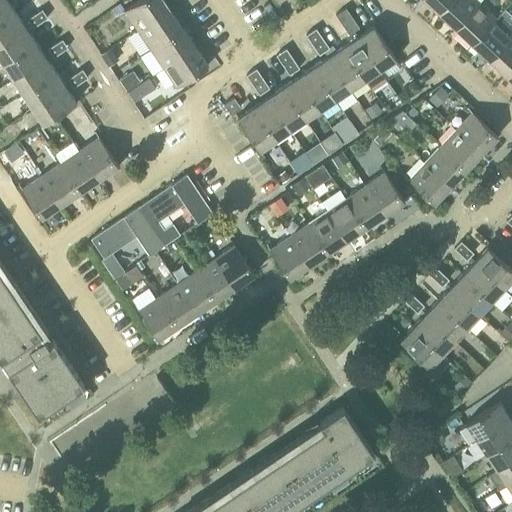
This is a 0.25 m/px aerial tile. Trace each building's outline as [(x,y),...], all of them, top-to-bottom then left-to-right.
[(0,0),(0,21),(15,11),(8,0),(0,0)] [(136,29),(168,7),(162,0),(136,0),(122,10),(136,29)] [(425,0),(438,12),(449,0),(425,0)] [(455,28),(480,1),(478,0),(449,0),(438,12),(455,28)] [(472,43),(497,17),(480,1),(455,28),(472,43)] [(168,7),(136,29),(149,48),(181,26),(168,7)] [(343,24),(353,17),(346,7),(336,14),(343,24)] [(34,13),(40,22),(47,17),(42,8),(34,13)] [(497,17),(472,43),(489,59),(511,34),(511,14),(505,8),(497,17)] [(0,42),(25,25),(15,11),(0,21),(0,42)] [(40,22),(34,13),(27,18),(33,26),(40,22)] [(353,17),(343,24),(349,34),(359,27),(353,17)] [(25,25),(0,42),(0,60),(2,63),(35,41),(25,25)] [(358,36),(380,69),(396,59),(373,25),(358,36)] [(181,26),(149,48),(162,67),(194,45),(181,26)] [(313,44),(323,37),(316,28),(306,34),(313,44)] [(505,75),(511,67),(511,34),(489,59),(505,75)] [(343,45),(365,79),(371,89),(386,79),(380,70),(380,69),(358,36),(343,45)] [(323,37),(313,44),(319,54),(325,50),(329,47),(323,37)] [(55,43),(60,51),(68,47),(62,38),(55,43)] [(12,78),(45,55),(35,41),(2,63),(12,78)] [(60,51),(55,43),(47,48),(53,56),(60,51)] [(194,45),(162,67),(175,86),(207,64),(194,45)] [(328,55),(350,89),(365,79),(343,45),(336,50),(335,48),(329,47),(325,50),(328,55)] [(283,64),(293,58),(286,47),(276,55),(283,64)] [(110,48),(102,54),(110,66),(119,60),(110,48)] [(45,55),(12,78),(22,93),(56,70),(45,55)] [(313,65),(335,99),(350,89),(328,55),(313,65)] [(293,58),(283,64),(289,74),(300,67),(293,58)] [(298,75),(320,109),(335,99),(313,65),(298,75)] [(75,73),(80,81),(88,76),(82,68),(75,73)] [(253,84),(263,77),(256,68),(246,74),(253,84)] [(32,108),(66,85),(56,70),(22,93),(32,108)] [(80,81),(75,73),(68,78),(73,86),(80,81)] [(130,73),(119,80),(127,92),(137,84),(130,73)] [(283,85),(305,119),(320,109),(298,75),(283,85)] [(263,77),(253,84),(260,94),(270,87),(263,77)] [(149,78),(128,93),(135,103),(156,89),(149,78)] [(409,84),(408,91),(411,95),(420,89),(414,81),(409,84)] [(66,85),(32,108),(43,124),(76,101),(66,85)] [(268,95),(290,129),(305,119),(283,85),(268,95)] [(442,87),(429,99),(438,107),(450,95),(442,87)] [(252,105),(275,139),(290,129),(268,95),(252,105)] [(224,103),(231,114),(240,107),(233,96),(224,103)] [(377,102),(366,109),(372,119),(383,113),(377,102)] [(275,139),(252,105),(237,115),(259,149),(275,139)] [(414,106),(408,113),(413,118),(419,112),(414,106)] [(456,127),(482,153),(498,135),(472,110),(456,127)] [(405,111),(393,123),(404,134),(416,122),(405,111)] [(347,117),(332,127),(335,132),(342,142),(357,132),(347,117)] [(386,127),(375,140),(381,146),(393,133),(386,127)] [(440,144),(466,169),(482,153),(456,127),(440,144)] [(335,132),(329,137),(336,147),(342,142),(335,132)] [(78,149),(99,179),(118,166),(98,136),(78,149)] [(321,143),(314,147),(321,157),(327,153),(321,143)] [(424,161),(450,186),(466,169),(440,144),(424,161)] [(99,179),(78,149),(59,162),(80,192),(99,179)] [(342,152),(332,159),(338,168),(349,161),(342,152)] [(302,155),(290,162),(297,173),(309,165),(302,155)] [(450,186),(424,161),(408,178),(434,203),(450,186)] [(80,192),(59,162),(40,174),(61,204),(80,192)] [(323,165),(306,177),(314,191),(333,178),(323,165)] [(364,184),(384,214),(404,201),(384,170),(364,184)] [(285,171),(277,176),(282,184),(290,178),(285,171)] [(187,173),(138,205),(151,225),(164,244),(180,233),(173,222),(164,227),(159,219),(184,202),(197,222),(212,211),(187,173)] [(61,204),(40,174),(21,188),(41,218),(61,204)] [(304,178),(292,186),(298,196),(311,187),(304,178)] [(384,214),(364,184),(345,197),(365,227),(384,214)] [(365,227),(345,197),(326,209),(347,239),(365,227)] [(281,198),(269,206),(278,218),(289,210),(281,198)] [(151,225),(138,205),(90,238),(103,257),(136,234),(149,254),(164,244),(151,224),(151,225)] [(347,239),(326,209),(307,222),(328,252),(347,239)] [(328,252),(307,222),(289,235),(309,265),(328,252)] [(309,265),(289,235),(269,248),(289,278),(309,265)] [(460,254),(467,246),(461,240),(454,247),(460,254)] [(214,257),(234,287),(254,274),(234,244),(214,257)] [(467,246),(460,254),(466,260),(473,252),(467,246)] [(474,260),(504,287),(511,278),(511,268),(487,246),(474,260)] [(195,270),(215,300),(234,287),(214,257),(195,270)] [(474,260),(462,273),(492,300),(499,307),(511,294),(504,287),(474,260)] [(121,263),(110,270),(115,277),(125,270),(121,263)] [(137,265),(116,279),(123,290),(144,275),(137,265)] [(435,280),(442,272),(436,266),(429,274),(435,280)] [(0,359),(37,415),(83,384),(52,338),(47,341),(40,331),(46,328),(13,280),(8,283),(0,270),(0,359)] [(176,283),(196,313),(215,300),(195,270),(176,283)] [(442,272),(435,280),(442,286),(449,278),(442,272)] [(492,300),(462,273),(450,286),(479,314),(492,300)] [(157,295),(178,325),(196,313),(176,283),(157,295)] [(479,314),(450,286),(437,299),(467,327),(479,314)] [(411,306),(418,298),(411,292),(404,300),(411,306)] [(178,325),(157,295),(138,309),(158,339),(178,325)] [(418,298),(411,306),(417,312),(424,304),(418,298)] [(467,327),(437,299),(425,312),(455,340),(467,327)] [(455,340),(425,312),(413,325),(442,353),(455,340)] [(511,321),(508,318),(497,330),(506,338),(511,331),(511,321)] [(386,332),(393,338),(400,331),(393,324),(386,332)] [(442,353),(413,325),(400,339),(429,367),(442,353)] [(462,374),(451,384),(458,391),(469,380),(462,374)] [(476,438),(510,415),(499,400),(466,423),(476,438)] [(229,482),(184,511),(283,511),(374,451),(342,405),(319,421),(323,426),(233,487),(229,482)] [(486,453),(511,435),(511,418),(510,415),(476,438),(486,453)] [(436,429),(427,436),(434,446),(443,440),(436,429)] [(496,468),(511,457),(511,435),(486,453),(496,468)] [(511,457),(496,468),(489,473),(499,488),(506,483),(511,479),(511,457)]
